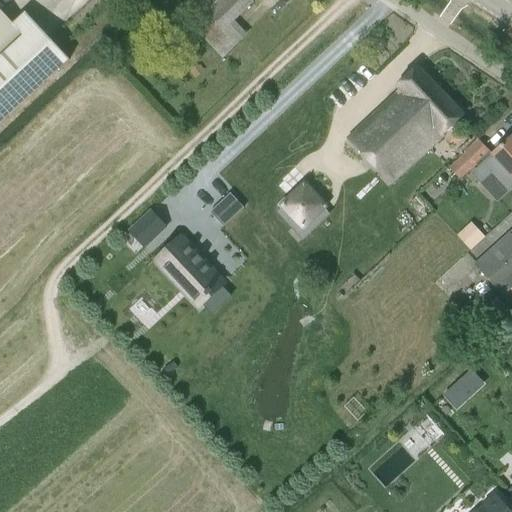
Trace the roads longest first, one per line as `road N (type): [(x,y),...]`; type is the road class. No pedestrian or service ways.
road 1 (track): [(346,0),(61,273),(51,297),(57,366),(50,382),(0,422)]
road 2 (unclassified): [(511,78),(394,0)]
